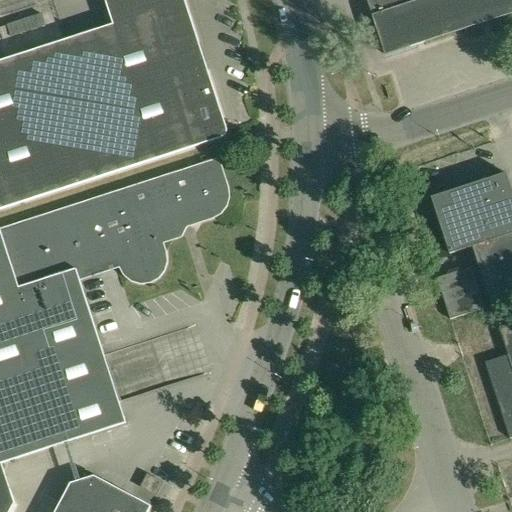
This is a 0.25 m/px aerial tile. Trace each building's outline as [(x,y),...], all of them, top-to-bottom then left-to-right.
[(226,129),(208,73),(208,72),(207,71),(206,70),(205,69),(203,68),(200,68),(199,68),(195,69),(189,51),(191,51),(192,49),(193,47),(177,0),(104,0),(113,26),(45,48),(0,62),(0,210),(57,192),(198,146),(222,138),(224,137),(225,136),(226,135),(226,134),(227,133),(227,132),(227,131),(227,130),(226,129)] [(511,0),(367,0),(385,55),(413,47),(511,14),(511,0)] [(42,15),(32,18),(7,26),(11,38),(46,27),(42,15)] [(217,161),(1,233),(0,232),(0,231),(0,511),(10,511),(15,503),(2,464),(65,444),(126,424),(78,278),(121,265),(128,278),(141,282),(150,281),(161,275),(165,262),(164,254),(159,239),(178,233),(181,227),(212,217),(220,213),(225,206),(227,198),(226,189),(217,161)] [(450,255),(473,248),(492,307),(511,300),(511,190),(506,174),(431,198),(450,255)] [(438,279),(450,320),(484,309),(471,269),(438,279)] [(508,356),(486,363),(510,439),(511,438),(511,325),(500,329),(508,356)] [(383,363),(363,370),(367,384),(388,378),(383,363)] [(162,383),(138,392),(144,408),(168,400),(162,383)] [(156,496),(163,483),(147,475),(140,488),(156,496)] [(148,511),(151,507),(94,476),(78,482),(70,484),(55,511),(148,511)]
